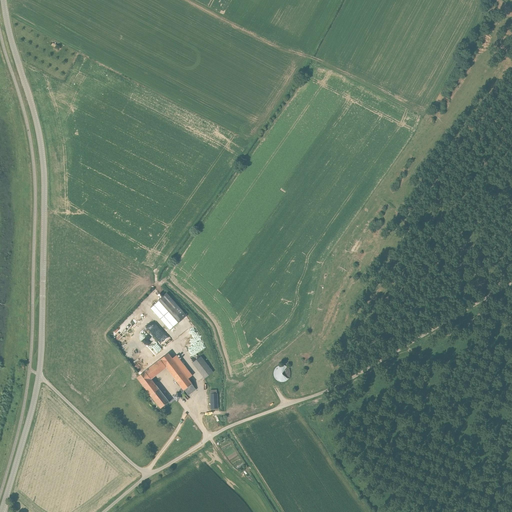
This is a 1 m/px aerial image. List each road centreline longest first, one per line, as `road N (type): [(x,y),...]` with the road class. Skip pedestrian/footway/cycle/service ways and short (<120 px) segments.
road 1 (unclassified): [(147,476),(231,425),(335,386),(511,284)]
road 2 (tertiary): [(39,375),(44,166),(4,0)]
road 3 (unclassified): [(147,476),(39,375)]
road 4 (tertiary): [(1,511),(39,375)]
